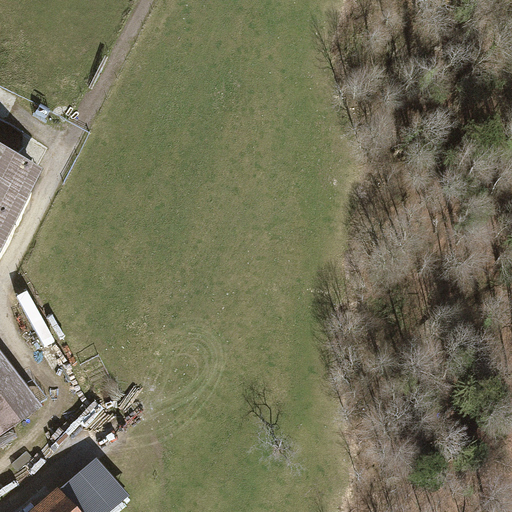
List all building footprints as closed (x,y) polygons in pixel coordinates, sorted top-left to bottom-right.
[(0,262),(45,175),(0,152),(0,262)] [(38,281),(19,291),(43,340),(62,330),(38,281)] [(0,443),(43,410),(0,354),(0,443)] [(99,463),(62,496),(75,511),(114,511),(130,499),(99,463)] [(75,511),(62,496),(59,493),(36,511),(75,511)]
